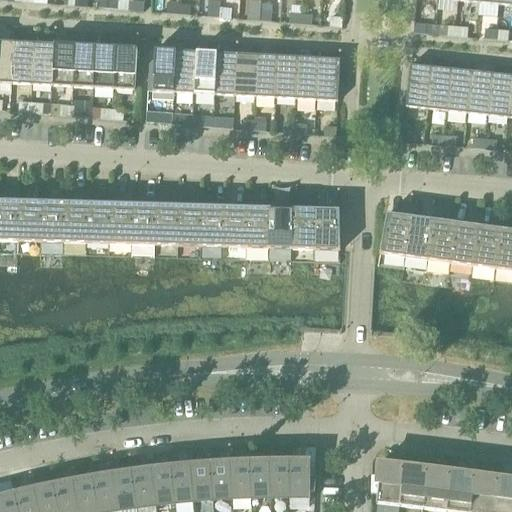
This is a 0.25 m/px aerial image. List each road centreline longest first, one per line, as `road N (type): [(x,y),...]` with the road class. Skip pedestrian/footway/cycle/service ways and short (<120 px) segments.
road 1 (residential): [(366,180),(0,151)]
road 2 (residential): [(0,464),(202,429),(359,428)]
road 3 (tertiary): [(0,405),(189,374),(358,374)]
road 4 (residential): [(358,374),(366,180)]
road 5 (tertiary): [(511,389),(358,374)]
road 6 (residential): [(359,428),(511,449)]
road 7 (residential): [(511,193),(366,180)]
